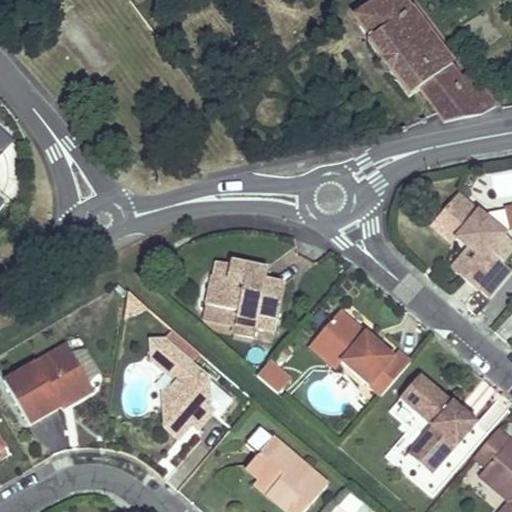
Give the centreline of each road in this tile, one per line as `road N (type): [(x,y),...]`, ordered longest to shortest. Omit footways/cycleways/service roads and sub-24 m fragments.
road 1 (tertiary): [(123,222),(228,206),(317,216)]
road 2 (tertiary): [(313,179),(213,186),(120,207)]
road 3 (residential): [(511,376),(379,263)]
road 4 (residential): [(11,511),(59,481),(102,472),(156,511)]
